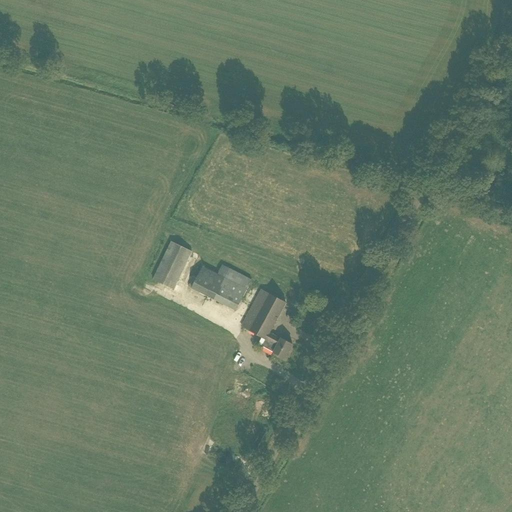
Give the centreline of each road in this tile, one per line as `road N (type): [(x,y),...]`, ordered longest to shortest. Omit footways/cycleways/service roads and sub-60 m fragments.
road 1 (unclassified): [(246,511),(511,28)]
road 2 (unknown): [(313,390),(249,353),(223,317),(184,291)]
